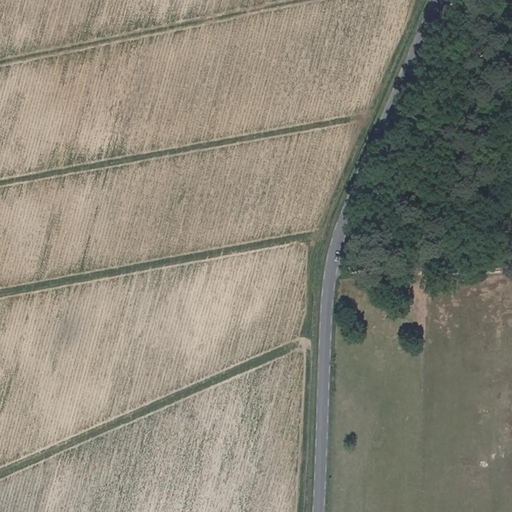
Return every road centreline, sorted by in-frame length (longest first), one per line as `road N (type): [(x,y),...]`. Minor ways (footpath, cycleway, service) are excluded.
road 1 (tertiary): [(323,511),(334,276),(441,0)]
road 2 (track): [(279,0),(0,61)]
